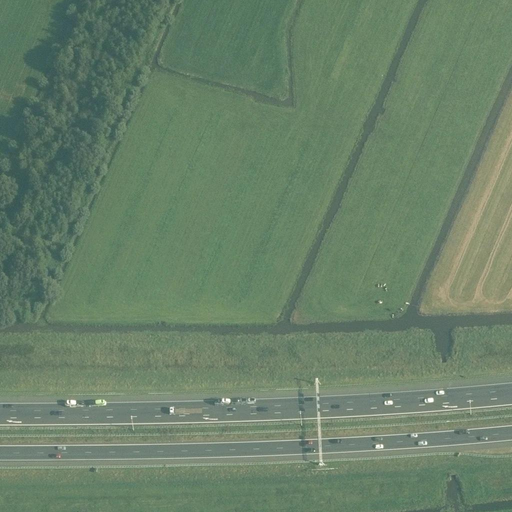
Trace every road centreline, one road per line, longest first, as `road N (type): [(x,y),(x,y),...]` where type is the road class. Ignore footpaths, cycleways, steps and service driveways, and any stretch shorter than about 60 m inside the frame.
road 1 (motorway): [(511,393),(228,411),(0,414)]
road 2 (motorway): [(0,453),(231,450),(511,433)]
